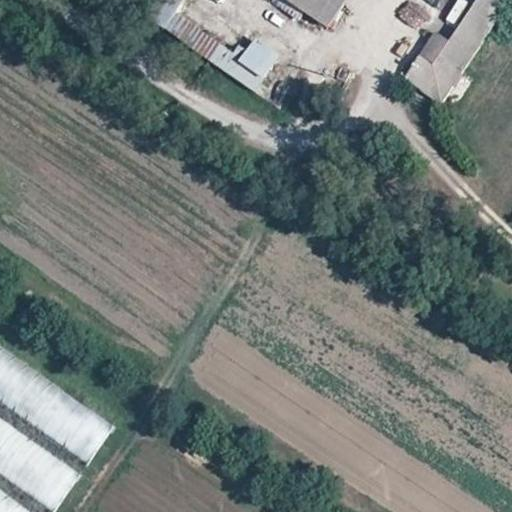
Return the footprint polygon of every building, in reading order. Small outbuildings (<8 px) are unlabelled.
[(188,0),(138,0),(134,8),(167,31),(179,14),(188,0)] [(300,23),(307,13),(286,0),(275,0),(274,4),(300,23)] [(286,0),(307,13),(331,30),(350,0),(286,0)] [(421,57),(406,80),(444,104),(511,1),(511,0),(479,0),(435,66),(421,57)] [(236,53),(179,14),(167,31),(258,93),(266,81),(242,63),(250,54),(240,47),(236,53)] [(258,39),(250,54),(242,63),(266,81),(283,56),(258,39)] [(389,164),(373,147),(365,155),(382,173),(389,164)] [(54,511),(85,471),(115,430),(0,346),(0,475),(49,511),(54,511)]
